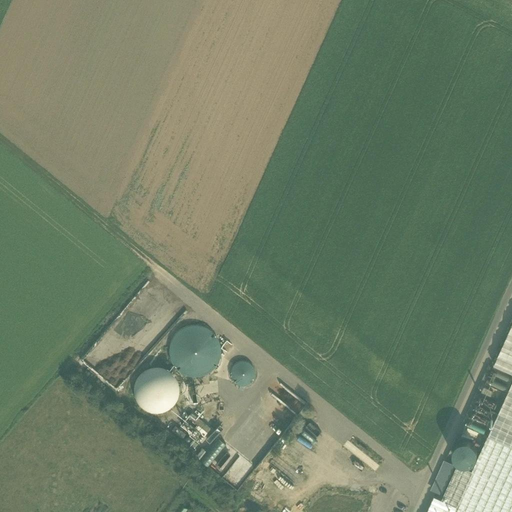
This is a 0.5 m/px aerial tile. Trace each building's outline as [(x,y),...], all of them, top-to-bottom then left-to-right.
[(138,325),(120,310),(77,361),(96,377),(105,366),(124,382),(184,310),(165,294),(138,325)] [(511,323),(494,364),(511,372),(511,382),(487,437),(511,447),(511,323)] [(190,325),(184,327),(178,330),(174,335),(171,340),(169,346),(168,352),(169,358),(172,364),(176,369),(180,373),(186,375),(192,377),(198,376),(204,374),(210,371),(214,367),(218,362),(220,356),(220,350),(219,343),(217,338),(213,333),(208,329),(202,326),(196,325),(190,325)] [(261,347),(296,371),(298,368),(293,364),(304,348),(273,327),(264,340),(265,341),(261,347)] [(245,361),(242,361),(238,361),(235,363),(233,365),(231,367),(230,370),(230,374),(230,377),(232,380),(234,382),(236,384),(239,385),(243,386),(246,385),(249,384),(251,381),(253,379),(254,376),(254,373),(254,369),(253,366),(250,364),(248,362),(245,361)] [(147,368),(142,371),(138,375),(135,379),(133,385),(133,390),(133,396),(136,401),(139,406),(144,409),(149,411),(155,412),(160,412),(166,410),(170,407),(174,402),(177,397),(178,392),(178,386),(176,380),(173,376),(169,372),(164,369),(159,367),(153,367),(147,368)] [(299,400),(274,385),(270,392),(276,396),(272,402),(283,408),(278,417),(286,421),(289,416),(290,417),(299,400)] [(216,395),(214,394),(211,394),(208,395),(206,396),(203,398),(202,400),(201,403),(200,406),(200,408),(201,411),(202,413),(204,416),(206,417),(209,418),(212,418),(215,418),(217,417),(220,416),(222,414),(223,411),(224,409),(224,406),(224,403),(223,401),(221,398),(219,396),(216,395)] [(210,428),(191,412),(187,417),(206,432),(210,428)] [(203,436),(184,421),(181,425),(200,440),(203,436)] [(185,434),(174,425),(171,430),(182,438),(185,434)] [(511,511),(511,447),(487,437),(465,426),(426,511),(511,511)] [(254,468),(217,437),(199,460),(237,490),(254,468)] [(284,502),(291,491),(269,477),(262,488),(284,502)]
